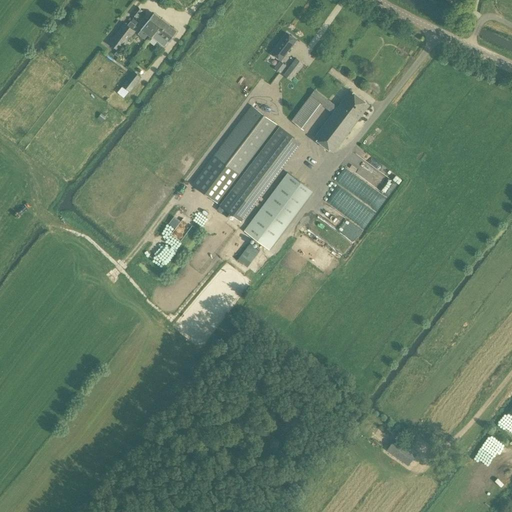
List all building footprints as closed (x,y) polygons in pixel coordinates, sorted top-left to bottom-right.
[(143,11),(138,7),(132,14),(137,18),(143,11)] [(158,32),(166,23),(154,13),(138,34),(145,39),(148,35),(152,38),(153,37),(158,31),(158,32)] [(128,25),(125,23),(110,43),(118,49),(115,54),(118,56),(122,52),(120,50),(135,31),(132,29),(135,25),(131,21),(128,25)] [(158,32),(154,38),(164,46),(169,41),(170,41),(177,32),(166,23),(158,32)] [(287,33),(272,53),(281,61),(297,40),(287,33)] [(281,62),(275,69),(280,72),(286,65),(281,62)] [(291,67),(284,75),(290,80),(297,72),(291,67)] [(142,77),(134,71),(123,86),(130,91),(142,77)] [(338,107),(315,89),(292,120),(299,126),(318,102),(333,114),(314,138),(333,152),(370,105),(351,90),(338,107)] [(240,175),(277,125),(253,106),(215,156),(240,175)] [(295,138),(280,127),(231,191),(246,202),(295,138)] [(347,189),(334,207),(365,229),(401,178),(366,153),(362,158),(355,153),(341,173),(347,177),(342,185),(347,189)] [(288,173),(245,231),(269,250),(313,191),(288,173)] [(345,254),(352,243),(333,230),(329,235),(334,238),(330,244),(345,254)] [(247,243),(236,259),(248,267),(258,250),(247,243)] [(491,434),(481,445),(493,455),(502,444),(491,434)] [(396,437),(387,451),(408,466),(418,453),(396,437)]
